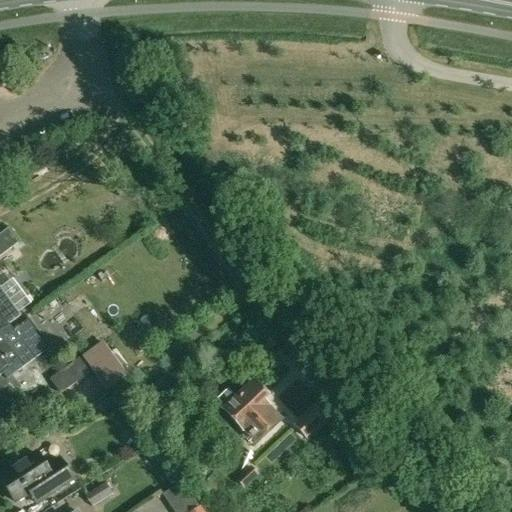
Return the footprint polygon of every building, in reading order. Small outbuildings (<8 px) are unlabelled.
[(0,233),(0,256),(17,244),(6,229),(0,233)] [(0,334),(10,327),(8,324),(19,316),(0,290),(0,334)] [(0,375),(1,374),(5,380),(34,359),(10,327),(0,334),(0,375)] [(48,356),(57,349),(40,327),(25,338),(42,361),(17,380),(28,395),(46,382),(41,374),(54,364),(48,356)] [(81,357),(106,392),(127,376),(102,343),(88,352),(81,357)] [(48,380),(59,395),(88,374),(78,360),(48,380)] [(228,387),(217,398),(225,406),(221,411),(254,447),(280,422),(263,401),(268,397),(251,381),(236,396),(228,387)] [(173,403),(167,392),(156,399),(163,409),(173,403)] [(292,428),(304,440),(325,421),(313,408),(292,428)] [(148,438),(142,429),(137,433),(135,441),(138,445),(148,438)] [(153,441),(146,446),(172,485),(181,479),(153,441)] [(0,476),(0,480),(14,502),(45,482),(52,492),(72,479),(59,459),(45,468),(35,454),(24,461),(22,457),(18,456),(11,461),(10,465),(12,469),(0,476)] [(256,474),(249,467),(235,479),(243,487),(256,474)] [(253,495),(271,480),(262,470),(245,485),(253,495)] [(181,482),(161,496),(170,507),(189,494),(181,482)] [(84,497),(92,509),(112,495),(105,483),(84,497)] [(189,494),(170,507),(172,511),(188,511),(197,506),(189,494)]
